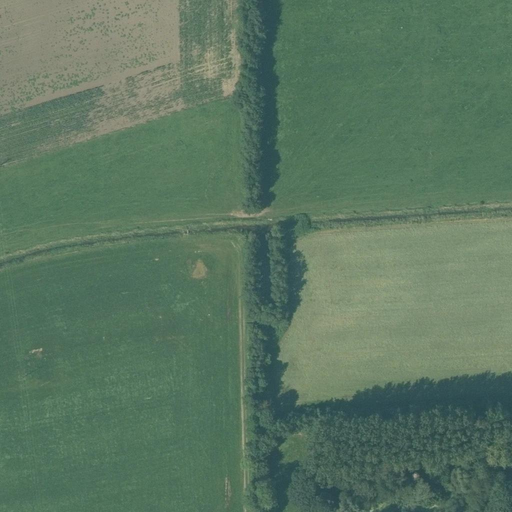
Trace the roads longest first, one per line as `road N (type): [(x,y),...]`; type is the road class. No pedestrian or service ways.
road 1 (track): [(242,241),(249,511)]
road 2 (track): [(243,288),(222,258),(167,248),(0,280)]
